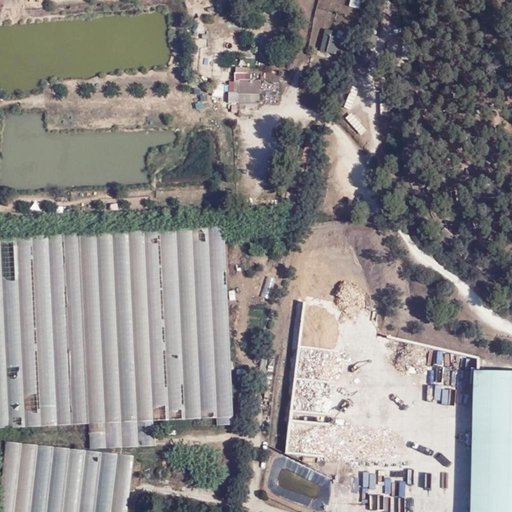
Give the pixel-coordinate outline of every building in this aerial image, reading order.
[(353,0),(345,0),(344,6),(358,9),(360,2),(353,0)] [(328,30),(320,29),(315,51),(315,52),(335,56),(339,40),(343,41),(345,33),(332,30),(331,37),(327,36),(328,30)] [(359,56),(351,54),(350,62),(364,65),(368,48),(361,46),(359,56)] [(232,90),(258,88),(258,82),(232,82),(232,90)] [(216,84),(215,94),(223,95),(223,85),(216,84)] [(259,104),(258,88),(232,90),(232,95),(237,95),(238,105),(259,104)] [(315,137),(304,134),(297,162),(307,165),(315,137)] [(222,227),(222,226),(213,227),(0,234),(0,425),(89,422),(89,447),(137,445),(139,426),(150,425),(151,419),(215,416),(231,415),(222,227)] [(266,356),(258,355),(255,371),(263,373),(266,356)] [(511,511),(511,372),(477,372),(474,511),(511,511)] [(151,445),(150,425),(139,426),(137,445),(151,445)] [(126,511),(132,455),(4,440),(0,473),(0,511),(126,511)]
